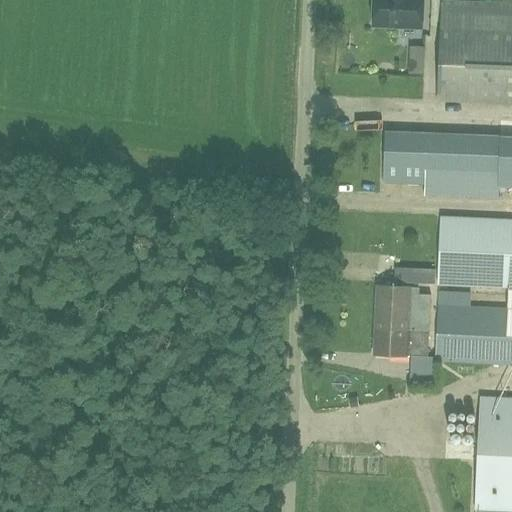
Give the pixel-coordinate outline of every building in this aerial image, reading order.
[(373,0),(372,25),(421,27),(421,0),(373,0)] [(511,104),(511,2),(463,0),(440,0),(436,101),(511,104)] [(498,198),(500,135),(384,130),(381,184),(423,184),(422,195),(498,198)] [(511,220),(441,218),(438,283),(508,287),(507,310),(461,308),(462,292),(438,291),(435,360),(511,363),(511,220)] [(434,284),(435,268),(394,266),(392,282),(434,284)] [(413,303),(413,287),(377,285),(374,354),(406,355),(428,356),(429,330),(407,329),(408,303),(413,303)] [(511,511),(511,398),(480,397),(474,510),(511,511)]
